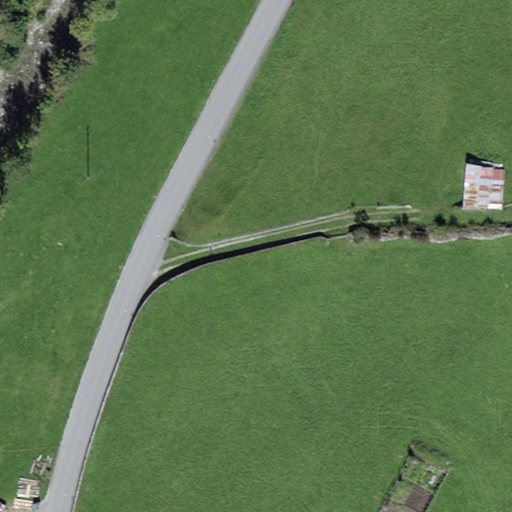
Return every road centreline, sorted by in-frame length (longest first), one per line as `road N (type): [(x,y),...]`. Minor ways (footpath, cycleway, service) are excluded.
road 1 (unclassified): [(277,0),(151,243),(107,352),(60,511)]
road 2 (track): [(511,217),(305,233),(140,269)]
